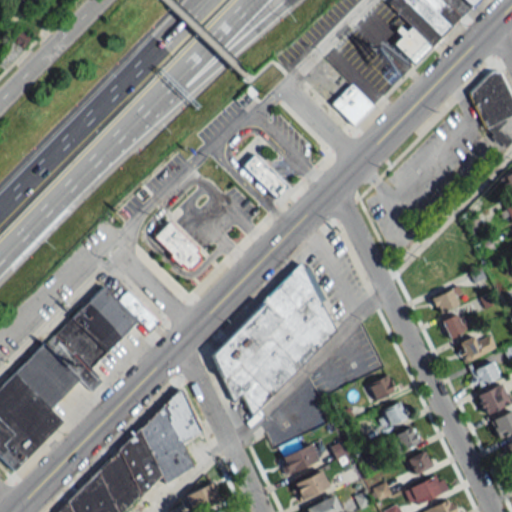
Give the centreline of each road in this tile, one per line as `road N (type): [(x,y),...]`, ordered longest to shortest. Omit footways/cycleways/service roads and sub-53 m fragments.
road 1 (secondary): [(9,511),(511,4)]
road 2 (residential): [(492,511),(338,187)]
road 3 (residential): [(257,511),(190,371),(186,332),(114,257)]
road 4 (motorway): [(203,0),(0,207)]
road 5 (motorway): [(89,165),(289,0)]
road 6 (motorway): [(89,165),(251,0)]
road 7 (tertiary): [(96,0),(0,97)]
road 8 (motorway): [(0,253),(89,165)]
